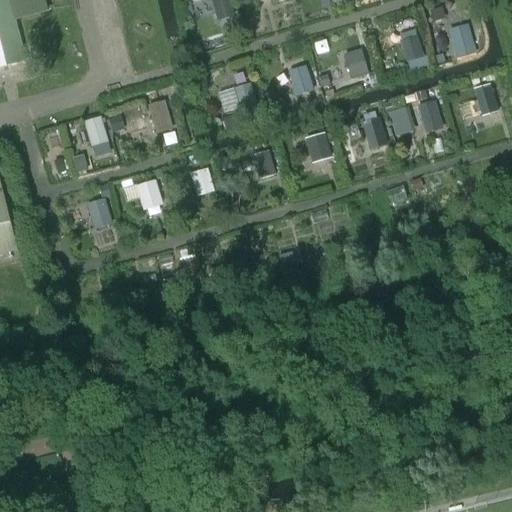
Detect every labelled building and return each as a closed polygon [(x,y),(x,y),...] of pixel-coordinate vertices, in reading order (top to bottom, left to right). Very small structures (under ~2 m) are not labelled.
[(7,0),(0,0),(0,69),(24,63),(7,0)] [(235,18),(229,0),(210,0),(217,23),(235,18)] [(473,45),(468,26),(449,31),(454,50),(473,45)] [(423,58),(417,38),(400,43),(406,63),(423,58)] [(368,75),(361,50),(343,55),(350,80),(368,75)] [(314,93),(306,67),(288,73),(293,89),(292,89),(294,99),(314,93)] [(257,110),(250,84),(233,89),(240,115),(257,110)] [(498,113),(490,86),(474,91),(482,118),(498,113)] [(173,131),(165,103),(148,108),(156,136),(173,131)] [(443,131),(435,103),(417,109),(425,136),(443,131)] [(409,106),(389,112),(397,136),(417,130),(409,106)] [(108,144),(100,119),(84,124),(91,149),(108,144)] [(388,148),(379,120),(362,125),(370,153),(388,148)] [(332,160),(324,136),(305,141),(312,166),(332,160)] [(275,176),(269,152),(251,157),(258,181),(275,176)] [(214,193),(208,170),(190,175),(196,198),(214,193)] [(163,207),(155,182),(136,188),(143,213),(163,207)] [(0,247),(15,244),(0,185),(0,247)] [(112,225),(105,200),(86,206),(94,231),(112,225)]
